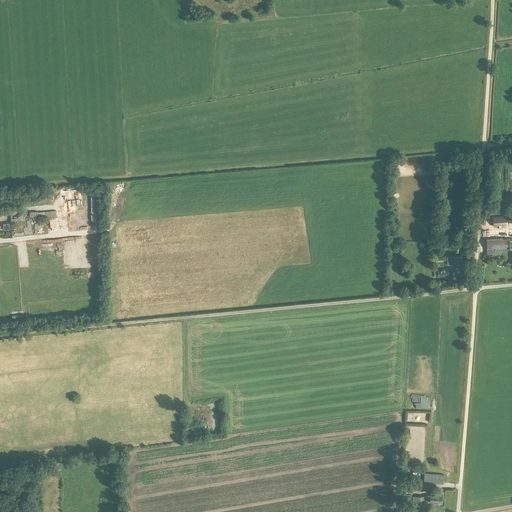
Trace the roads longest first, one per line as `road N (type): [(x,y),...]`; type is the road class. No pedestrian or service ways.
road 1 (track): [(0,187),(483,146)]
road 2 (track): [(474,288),(0,335)]
road 3 (track): [(460,483),(474,288)]
road 4 (track): [(483,146),(492,0)]
road 5 (track): [(474,288),(483,146)]
